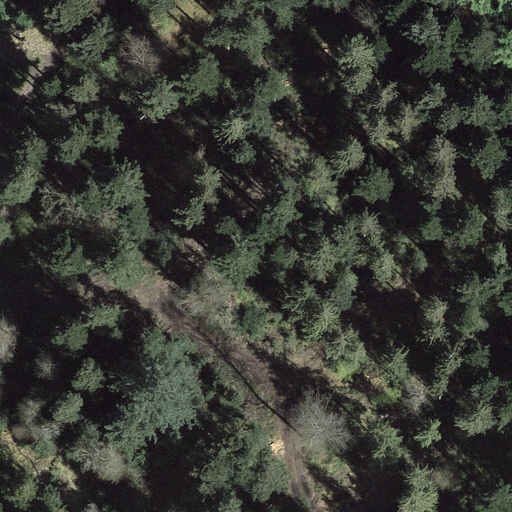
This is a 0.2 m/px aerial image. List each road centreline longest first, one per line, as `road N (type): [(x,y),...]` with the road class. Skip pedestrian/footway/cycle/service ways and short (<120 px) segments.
road 1 (track): [(333,0),(388,63),(421,84),(511,109)]
road 2 (track): [(106,0),(0,132)]
